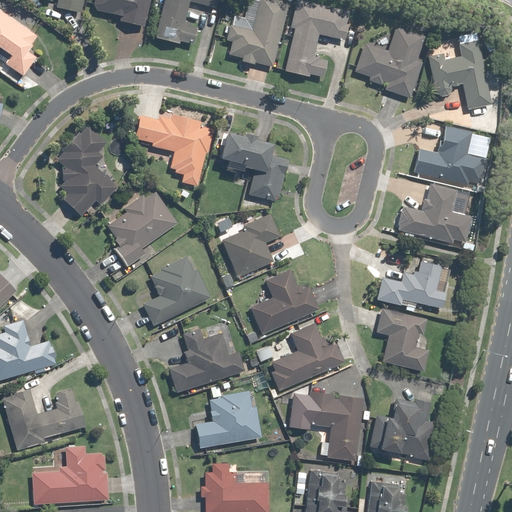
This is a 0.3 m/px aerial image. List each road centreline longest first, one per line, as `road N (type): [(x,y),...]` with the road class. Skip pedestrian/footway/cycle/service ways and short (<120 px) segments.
road 1 (residential): [(0,180),(52,109),(115,79),(147,77),(327,122)]
road 2 (residential): [(0,209),(96,321),(127,394),(150,511)]
road 3 (residential): [(327,122),(372,131),(378,148),(361,212),(349,225),(318,218),(323,161)]
road 4 (primary): [(469,511),(511,313)]
